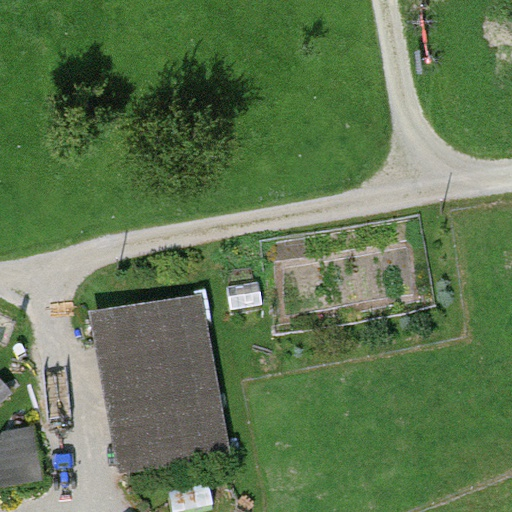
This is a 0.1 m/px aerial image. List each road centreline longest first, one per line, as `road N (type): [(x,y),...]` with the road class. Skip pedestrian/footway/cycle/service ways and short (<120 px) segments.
road 1 (track): [(460,186),(0,278)]
road 2 (track): [(511,180),(460,186),(432,164),(409,114),(384,0)]
